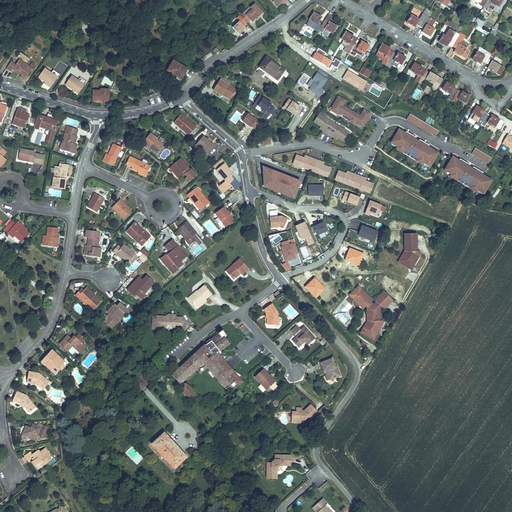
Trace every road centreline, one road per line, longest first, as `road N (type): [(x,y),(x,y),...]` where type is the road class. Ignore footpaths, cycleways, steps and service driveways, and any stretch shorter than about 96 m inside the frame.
road 1 (residential): [(0,370),(12,370),(49,326),(100,114)]
road 2 (residential): [(325,470),(315,449),(357,367),(282,279)]
road 3 (residential): [(249,193),(344,220),(329,256),(282,279)]
road 4 (residential): [(511,80),(475,79),(363,13)]
road 5 (residential): [(182,99),(205,71),(305,0)]
road 6 (residential): [(242,154),(310,143),(360,152)]
